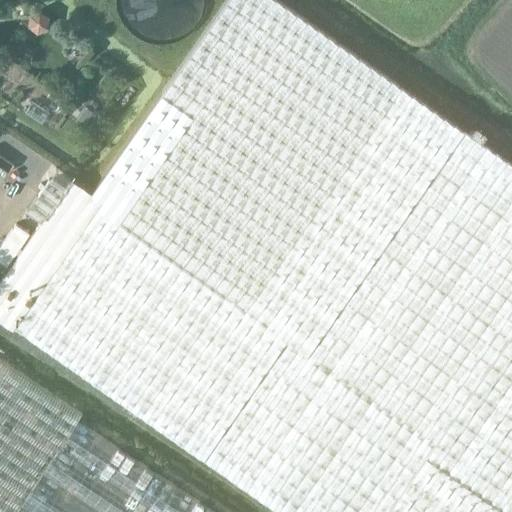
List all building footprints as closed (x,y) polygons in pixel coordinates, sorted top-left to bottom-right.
[(206,459),(280,511),(511,511),(511,163),(277,0),(227,0),(92,193),(71,178),(0,280),(0,320),(12,329),(203,462),(206,459)] [(204,4),(204,0),(114,0),(115,4),(117,12),(122,21),(127,27),(132,32),(140,37),(149,39),(158,41),(169,40),(176,38),(185,33),(191,28),(197,21),(202,12),(204,4)] [(40,9),(29,14),(28,26),(37,33),(48,28),(49,16),(40,9)] [(0,511),(15,511),(78,420),(82,413),(0,358),(0,511)] [(217,511),(78,420),(15,511),(217,511)]
